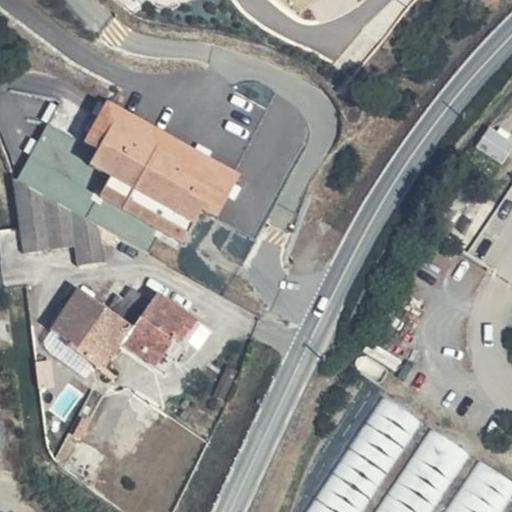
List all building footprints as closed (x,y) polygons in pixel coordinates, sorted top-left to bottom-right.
[(125,0),(139,14),(153,0),(125,0)] [(104,100),(96,115),(82,141),(97,149),(88,165),(112,178),(101,199),(182,245),(202,210),(218,219),(241,177),(104,100)] [(502,160),(511,147),(511,141),(493,127),(480,144),(502,160)] [(57,252),(61,251),(81,250),(84,271),(108,269),(106,249),(105,241),(78,222),(49,202),(44,198),(23,184),(33,254),(57,252)] [(139,339),(156,302),(134,291),(116,328),(139,339)] [(156,302),(139,339),(131,356),(163,374),(178,343),(189,348),(200,323),(156,302)] [(81,309),(79,310),(57,352),(72,360),(71,363),(85,370),(112,385),(127,354),(131,356),(139,339),(116,328),(81,309)] [(364,511),(422,416),(381,392),(336,467),(335,466),(307,511),(364,511)] [(375,511),(429,511),(465,448),(427,426),(407,463),(404,461),(375,511)] [(511,479),(479,459),(445,511),(500,511),(511,494),(511,479)]
